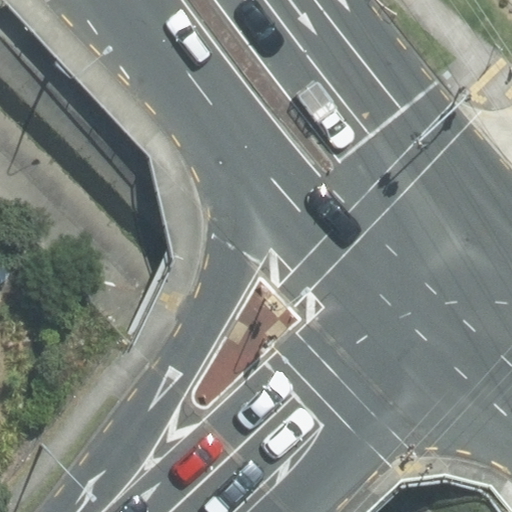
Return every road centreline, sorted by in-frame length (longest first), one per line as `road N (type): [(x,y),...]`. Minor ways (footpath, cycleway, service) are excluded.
road 1 (primary): [(141,511),(232,246),(239,181),(233,116)]
road 2 (primary): [(290,0),(375,125),(450,287)]
road 3 (tertiary): [(450,287),(224,511)]
road 4 (primary): [(450,287),(284,182),(233,116)]
road 5 (primary): [(233,116),(143,0)]
